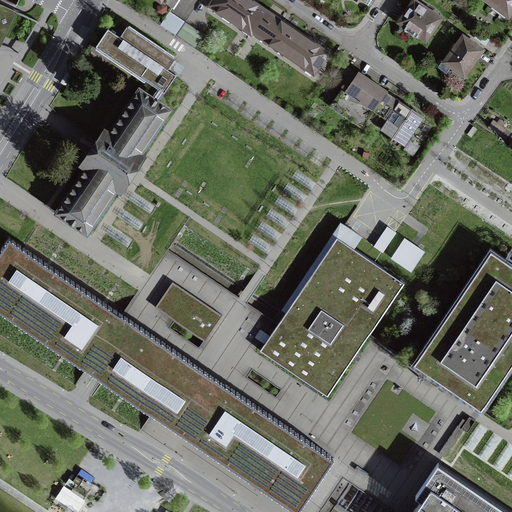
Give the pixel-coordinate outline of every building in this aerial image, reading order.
[(251,33),(252,31),(266,10),(251,0),(212,0),(209,5),(251,33)] [(511,11),(511,0),(485,0),(493,6),(493,5),(508,16),(511,11)] [(425,9),(414,1),(400,22),(409,28),(411,26),(418,30),(416,33),(425,39),(440,18),(431,12),(432,11),(426,8),(425,9)] [(0,47),(17,11),(0,3),(0,47)] [(266,10),(252,31),(288,55),(302,34),(284,22),(266,10)] [(204,35),(185,23),(176,35),(195,48),(204,35)] [(173,58),(174,56),(129,25),(127,27),(120,37),(113,32),(108,29),(96,46),(159,89),(153,98),(158,101),(164,92),(176,75),(167,69),(175,59),(173,58)] [(315,43),(302,34),(288,55),(314,72),(328,52),(315,43)] [(482,50),(463,36),(445,61),(464,75),(482,50)] [(357,74),(341,63),(332,76),(348,86),(349,87),(358,74),(357,74)] [(70,66),(60,82),(66,86),(76,70),(70,66)] [(391,116),(400,102),(401,102),(387,92),(388,91),(358,72),(357,74),(358,74),(349,87),(348,86),(346,89),(343,87),(330,106),(334,109),(336,109),(362,127),(374,109),(376,106),(391,116)] [(140,154),(170,109),(158,101),(153,98),(140,89),(110,133),(106,131),(94,148),(83,165),(86,168),(56,212),(87,233),(117,188),(119,190),(131,173),(142,156),(140,154)] [(422,117),(400,102),(391,116),(382,129),(404,143),(422,117)] [(497,125),(493,122),(487,130),(505,142),(511,134),(505,130),(508,127),(500,121),(497,125)] [(412,140),(405,150),(412,155),(419,145),(412,140)] [(396,232),(387,226),(374,246),(383,251),(396,232)] [(404,282),(337,236),(260,350),(327,396),(355,354),(404,282)] [(0,310),(178,431),(298,511),(335,457),(208,372),(9,237),(0,249),(0,310)] [(425,251),(405,237),(391,258),(411,271),(425,251)] [(481,410),(511,363),(511,264),(491,250),(414,364),(445,385),(481,410)] [(159,310),(205,341),(222,315),(177,284),(168,297),(159,310)] [(476,420),(469,416),(464,424),(461,428),(463,429),(467,432),(476,420)] [(464,424),(461,422),(441,450),(446,453),(463,429),(461,428),(464,424)] [(439,463),(438,462),(415,496),(416,496),(417,496),(422,499),(418,505),(414,511),(413,511),(510,511),(438,463),(439,463)] [(82,480),(76,476),(73,480),(76,483),(73,488),(85,496),(89,491),(79,485),(82,480)]
